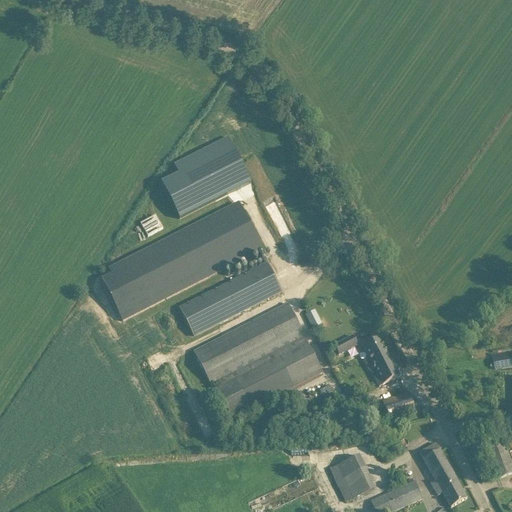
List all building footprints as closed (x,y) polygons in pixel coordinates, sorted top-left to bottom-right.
[(254,183),(232,139),(178,165),(183,174),(174,179),(165,183),(182,219),(254,183)] [(111,275),(101,280),(122,322),(260,252),(236,204),(171,237),(108,269),(111,275)] [(179,309),(194,338),(280,293),(265,265),(179,309)] [(287,305),(193,353),(209,385),(213,392),(217,390),(232,419),(321,372),(307,344),(287,305)] [(314,311),(305,315),(313,329),(321,325),(314,311)] [(334,347),(338,355),(357,346),(353,337),(334,347)] [(379,338),(370,343),(362,346),(368,358),(363,360),(369,371),(374,369),(379,379),(375,381),(379,387),(398,378),(395,372),(401,369),(394,353),(387,356),(379,338)] [(501,355),(501,354),(493,355),(495,371),(511,368),(511,355),(504,356),(504,355),(501,355)] [(408,393),(398,396),(383,402),(391,423),(415,414),(408,393)] [(502,438),(486,444),(499,479),(511,474),(511,465),(510,460),(505,446),(502,438)] [(451,508),(458,504),(467,499),(435,444),(419,453),(435,481),(430,484),(438,496),(442,494),(451,508)] [(359,457),(330,471),(337,485),(343,482),(352,500),(374,489),(359,457)] [(412,479),(407,482),(409,485),(370,502),(374,511),(396,511),(423,500),(415,482),(414,482),(412,479)] [(505,511),(511,511),(511,491),(500,495),(505,511)]
